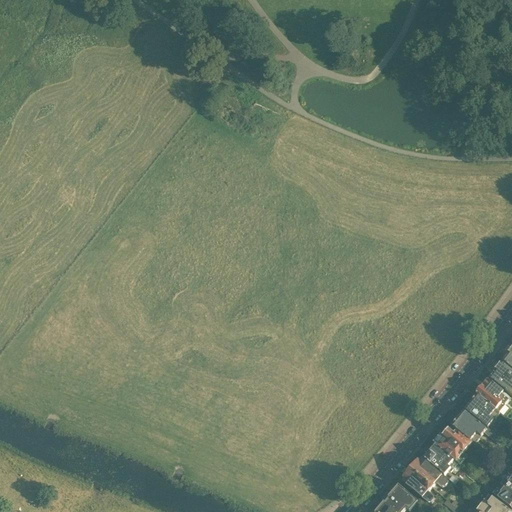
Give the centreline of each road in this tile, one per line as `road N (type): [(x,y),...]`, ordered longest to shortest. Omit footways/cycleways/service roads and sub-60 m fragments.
road 1 (track): [(219,59),(287,58),(347,79),(369,78),(416,0)]
road 2 (secondary): [(362,496),(511,307)]
road 3 (track): [(511,158),(391,149),(294,109)]
road 4 (track): [(294,109),(305,61),(250,0)]
